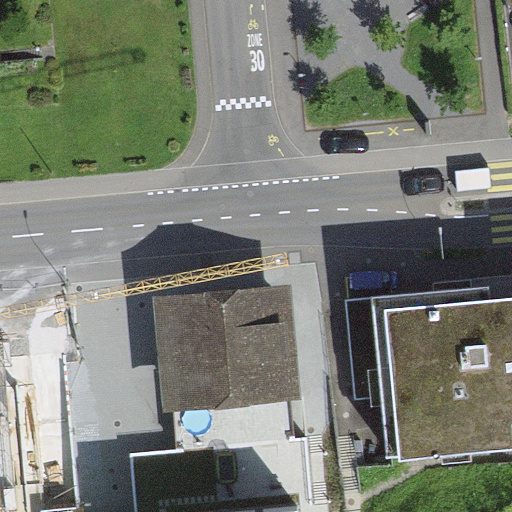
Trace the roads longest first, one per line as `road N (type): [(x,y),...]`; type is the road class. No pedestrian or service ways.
road 1 (primary): [(253,214),(511,195)]
road 2 (primary): [(0,236),(253,214)]
road 3 (residential): [(232,0),(253,214)]
